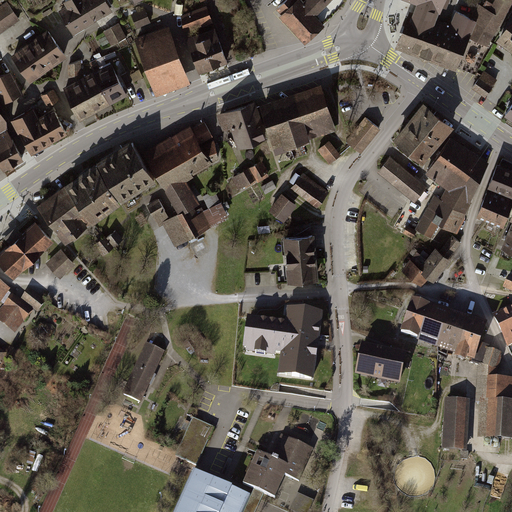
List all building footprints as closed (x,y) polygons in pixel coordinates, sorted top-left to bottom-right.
[(67,5),(60,9),(75,35),(115,11),(108,0),(66,0),(64,1),(67,5)] [(283,14),(307,39),(323,24),(315,16),(331,0),(285,0),(278,7),(283,13),(283,14)] [(438,9),(440,9),(443,0),(413,0),(416,1),(438,9)] [(511,1),(511,0),(493,0),(493,2),(488,0),(485,0),(483,5),(478,3),(472,16),(477,18),(469,35),(487,46),(511,1)] [(456,9),(449,24),(435,19),(438,9),(416,1),(413,11),(409,10),(396,46),(454,68),(469,35),(477,18),(472,16),(456,9)] [(7,3),(0,8),(0,31),(18,19),(7,3)] [(206,6),(183,16),(185,34),(213,22),(206,6)] [(145,9),(132,14),(137,28),(150,22),(145,9)] [(511,14),(509,19),(495,40),(511,50),(511,14)] [(120,25),(105,33),(113,47),(127,39),(120,25)] [(168,26),(135,38),(156,95),(190,83),(187,73),(168,26)] [(214,28),(187,39),(200,73),(228,62),(214,28)] [(48,31),(13,56),(29,78),(64,54),(48,31)] [(80,60),(70,64),(70,76),(80,73),(80,60)] [(110,101),(127,93),(111,63),(100,69),(96,61),(90,64),(95,72),(110,101)] [(497,79),(484,70),(471,88),(485,97),(497,79)] [(80,117),(110,101),(95,72),(65,88),(69,95),(80,117)] [(4,73),(0,75),(0,96),(3,102),(22,92),(13,74),(7,77),(4,73)] [(336,129),(320,83),(259,103),(276,153),(309,142),(307,136),(317,133),(318,135),(336,129)] [(53,89),(42,96),(48,106),(60,100),(53,89)] [(264,127),(255,99),(217,112),(222,129),(229,126),(236,147),(267,136),(264,127)] [(452,123),(423,100),(392,136),(422,160),(452,123)] [(0,108),(0,162),(5,172),(25,159),(8,130),(8,121),(0,108)] [(10,122),(17,135),(20,133),(31,154),(66,135),(53,111),(39,119),(34,109),(10,122)] [(347,141),(361,151),(379,128),(366,117),(347,141)] [(170,134),(145,148),(179,211),(170,217),(160,198),(148,205),(160,226),(164,223),(176,246),(227,217),(214,189),(197,198),(187,179),(194,175),(193,173),(213,161),(212,160),(219,156),(214,137),(204,118),(193,126),(191,123),(171,135),(170,134)] [(487,161),(450,136),(426,172),(446,187),(440,198),(434,194),(415,228),(407,223),(403,231),(413,238),(417,230),(431,236),(439,224),(457,230),(487,161)] [(96,159),(122,201),(157,179),(132,138),(96,159)] [(340,153),(329,139),(318,148),(329,162),(340,153)] [(426,185),(390,155),(377,170),(414,199),(426,185)] [(96,159),(66,182),(93,222),(122,201),(96,159)] [(260,160),(232,176),(239,188),(245,185),(247,188),(269,175),(260,160)] [(511,170),(499,165),(490,184),(511,193),(511,170)] [(327,192),(303,173),(292,187),(316,206),(327,192)] [(272,180),(261,186),(265,193),(276,187),(272,180)] [(91,223),(93,222),(66,182),(37,203),(65,242),(91,223)] [(511,205),(511,200),(488,190),(478,211),(504,223),(511,205)] [(296,203),(281,191),(267,209),(283,220),(296,203)] [(35,218),(0,248),(0,257),(14,273),(54,238),(35,218)] [(511,226),(502,246),(511,251),(511,226)] [(106,236),(94,245),(103,256),(115,247),(125,239),(118,229),(107,237),(106,236)] [(314,231),(283,234),(287,281),(318,278),(314,231)] [(421,267),(429,274),(436,279),(454,259),(451,256),(463,242),(454,234),(441,250),(437,247),(421,267)] [(60,248),(46,262),(60,276),(74,262),(60,248)] [(429,274),(421,267),(411,258),(403,268),(422,283),(429,274)] [(0,303),(1,302),(4,305),(12,294),(9,292),(10,289),(0,280),(0,303)] [(20,300),(12,294),(4,305),(0,310),(0,320),(15,331),(32,308),(38,312),(46,301),(29,288),(20,300)] [(450,312),(411,298),(405,314),(399,332),(417,338),(416,341),(438,348),(450,312)] [(286,322),(247,317),(242,354),(279,359),(277,376),(313,381),(318,343),(322,312),(288,307),(286,322)] [(511,314),(509,308),(492,316),(506,348),(511,345),(511,314)] [(486,324),(450,312),(438,348),(456,354),(455,357),(466,361),(467,358),(472,360),(474,361),(480,343),(486,324)] [(487,349),(489,350),(490,346),(480,343),(474,361),(472,360),(471,362),(480,365),(482,366),(487,349)] [(165,353),(145,344),(121,394),(141,403),(165,353)] [(406,353),(361,344),(355,376),(400,385),(406,353)] [(487,349),(482,366),(480,365),(476,402),(480,403),(477,438),(511,440),(511,400),(511,401),(511,398),(511,378),(496,377),(497,369),(502,353),(489,350),(487,349)] [(470,400),(445,399),(443,449),(467,451),(470,400)] [(214,427),(193,418),(176,455),(198,464),(214,427)] [(315,449),(284,437),(276,456),(275,460),(256,452),(243,484),(276,497),(285,475),(302,481),(315,449)] [(243,511),(250,498),(193,473),(175,511),(243,511)] [(309,511),(314,500),(297,494),(291,509),(297,511),(309,511)]
